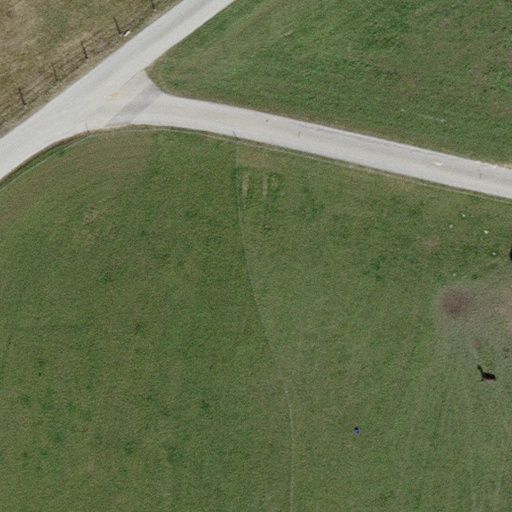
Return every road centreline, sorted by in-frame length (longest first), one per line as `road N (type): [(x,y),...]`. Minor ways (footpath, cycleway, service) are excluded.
road 1 (track): [(91,94),(511,183)]
road 2 (track): [(0,167),(217,0)]
